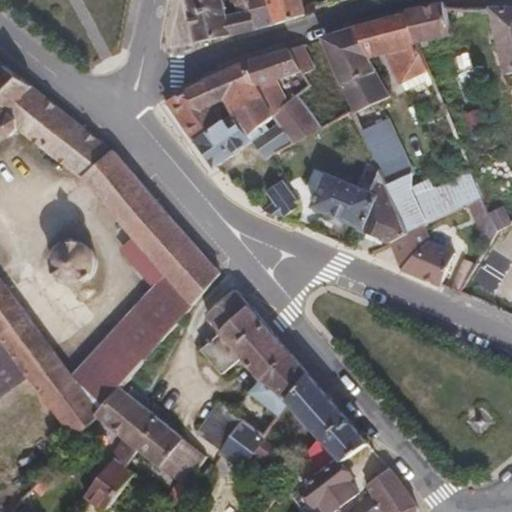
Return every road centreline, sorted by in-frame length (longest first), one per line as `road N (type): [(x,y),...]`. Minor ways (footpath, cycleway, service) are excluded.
road 1 (secondary): [(242,231),(288,316),(458,511)]
road 2 (secondary): [(511,340),(242,231)]
road 3 (residential): [(408,0),(174,78),(141,66)]
road 4 (secondary): [(242,231),(116,111)]
road 5 (secondary): [(116,111),(0,31)]
